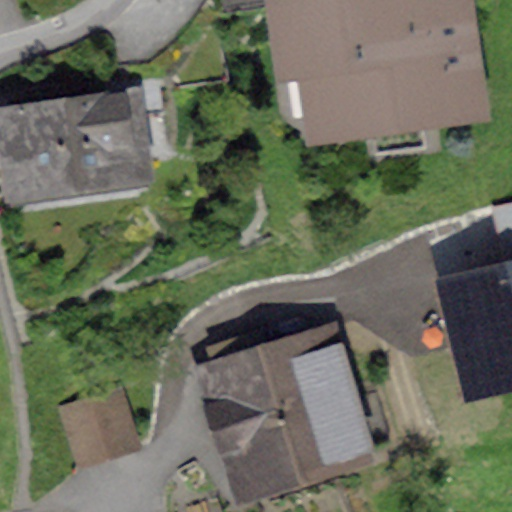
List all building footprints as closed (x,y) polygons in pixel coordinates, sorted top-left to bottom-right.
[(277,0),(285,60),(310,57),(318,117),(368,110),(373,144),(423,137),(419,103),(469,96),(455,0),(277,0)] [(0,105),(0,113),(4,141),(21,139),(26,173),(126,159),(121,125),(138,123),(133,86),(0,105)] [(511,312),(435,339),(458,404),(511,383),(511,312)] [(215,361),(200,366),(234,478),(384,430),(371,384),(347,391),(332,341),(258,365),(251,344),(214,357),(215,361)] [(60,399),(78,456),(136,438),(117,380),(60,399)]
